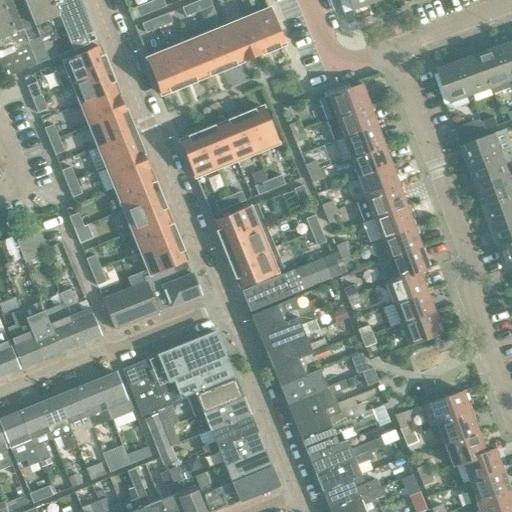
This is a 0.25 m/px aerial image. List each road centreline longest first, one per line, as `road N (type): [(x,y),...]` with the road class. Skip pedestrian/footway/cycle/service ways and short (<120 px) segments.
road 1 (residential): [(511,414),(467,290),(469,252),(392,51)]
road 2 (residential): [(224,310),(101,0)]
road 3 (residential): [(0,397),(224,310)]
road 4 (residential): [(299,495),(224,310)]
road 5 (residential): [(392,51),(511,5)]
road 6 (residential): [(392,51),(338,59),(308,0)]
